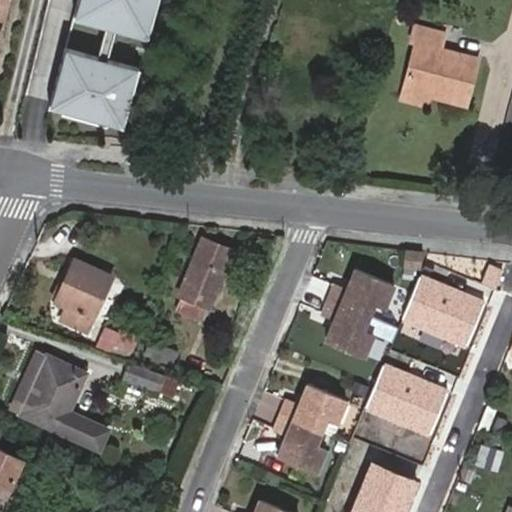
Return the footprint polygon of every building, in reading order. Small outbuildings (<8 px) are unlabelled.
[(148,38),(158,0),(78,0),(74,18),(148,38)] [(404,95),(429,102),(464,111),(475,64),(437,55),(442,38),(414,31),(410,48),(415,50),(404,95)] [(123,129),(139,69),(66,49),(49,109),(123,129)] [(426,112),(429,102),(404,95),(401,106),(426,112)] [(203,303),(210,306),(233,249),(201,238),(180,294),(183,295),(178,308),(198,316),(203,303)] [(400,267),(416,269),(418,254),(401,253),(400,267)] [(63,319),(86,330),(111,275),(76,260),(57,300),(69,305),(63,319)] [(327,296),(368,313),(373,301),(382,305),(392,282),(354,267),(345,289),(332,284),(327,296)] [(489,302),(422,275),(404,318),(471,346),(489,302)] [(361,330),(368,313),(327,296),(320,314),(332,319),(323,340),(361,355),(370,335),(361,330)] [(128,355),(136,338),(106,325),(98,341),(128,355)] [(149,338),(144,351),(172,362),(177,348),(149,338)] [(13,407),(23,411),(48,354),(37,350),(13,407)] [(48,354),(23,411),(61,429),(101,446),(109,426),(69,409),(87,370),(48,354)] [(450,388),(383,361),(365,405),(432,432),(450,388)] [(130,362),(125,375),(161,389),(166,374),(130,362)] [(350,385),(312,369),(306,382),(345,398),(350,385)] [(180,379),(166,374),(161,389),(175,393),(180,379)] [(364,385),(355,381),(351,391),(361,395),(364,385)] [(280,411),(321,428),(325,417),(336,421),(345,398),(306,382),(298,405),(284,400),(280,411)] [(315,446),(321,428),(280,411),(273,429),(286,434),(277,456),(315,471),(323,450),(315,446)] [(0,504),(11,510),(19,494),(8,489),(22,456),(0,445),(0,504)] [(8,489),(19,494),(21,495),(36,462),(22,456),(8,489)] [(404,511),(418,480),(373,461),(351,511),(404,511)] [(297,511),(260,497),(253,511),(297,511)]
